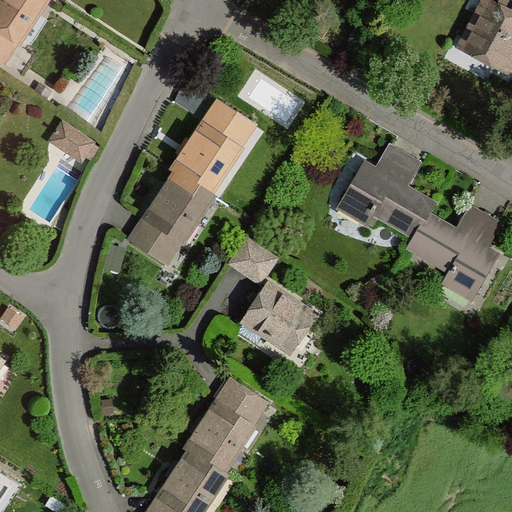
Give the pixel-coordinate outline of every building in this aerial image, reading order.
[(0,0),(0,29),(9,36),(14,39),(27,20),(29,21),(43,0),(0,0)] [(487,0),(463,47),(507,71),(511,60),(511,0),(505,0),(501,7),(487,0)] [(0,49),(9,36),(0,29),(0,49)] [(14,39),(9,36),(0,49),(0,59),(5,63),(18,42),(14,39)] [(219,102),(205,123),(230,140),(245,119),(219,102)] [(174,169),(178,172),(207,192),(225,165),(223,164),(236,144),(230,140),(205,123),(174,169)] [(94,143),(65,124),(53,140),(84,160),(94,143)] [(377,170),(408,187),(423,162),(392,143),(377,170)] [(377,170),(372,167),(364,181),(357,178),(341,207),(369,223),(375,212),(416,236),(430,214),(435,203),(408,187),(377,170)] [(207,192),(178,172),(147,218),(172,235),(178,239),(191,220),(193,221),(211,194),(207,192)] [(470,203),(455,229),(489,248),(503,223),(470,203)] [(455,229),(430,214),(416,236),(411,246),(452,270),(446,281),(474,297),(490,268),(484,264),(491,250),(489,248),(455,229)] [(158,256),(172,235),(147,218),(132,239),(158,256)] [(277,258),(248,240),(232,263),(261,282),(277,258)] [(268,286),(246,320),(293,350),(315,317),(268,286)] [(218,401),(244,419),(258,397),(233,380),(218,401)] [(191,451),(221,470),(239,443),(237,441),(249,422),(244,419),(218,401),(188,448),(191,451)] [(191,451),(160,496),(183,511),(195,511),(204,499),(206,500),(225,473),(221,470),(191,451)] [(183,511),(160,496),(149,511),(183,511)]
